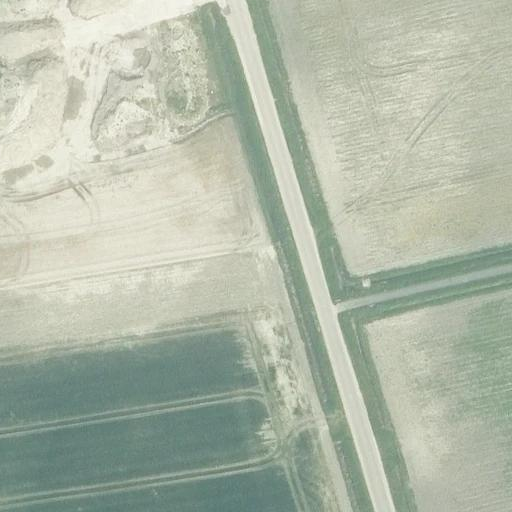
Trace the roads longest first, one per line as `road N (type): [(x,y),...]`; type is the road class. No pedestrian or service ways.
road 1 (unclassified): [(326,313),(237,0)]
road 2 (unclassified): [(326,313),(385,511)]
